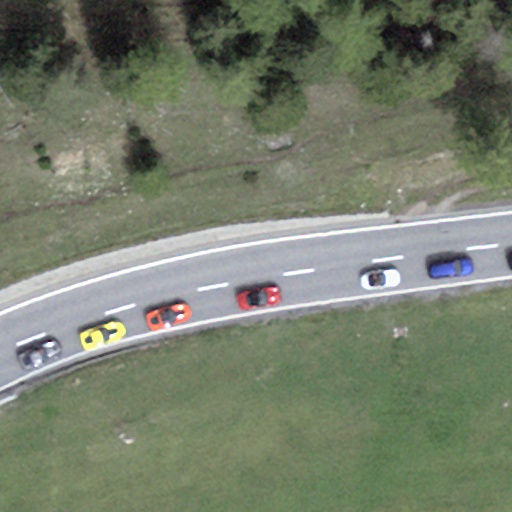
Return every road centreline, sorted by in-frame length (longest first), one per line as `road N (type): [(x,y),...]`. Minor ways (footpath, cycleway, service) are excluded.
road 1 (primary): [(0,350),(182,290),(511,242)]
road 2 (track): [(409,252),(430,204),(452,186),(511,171)]
